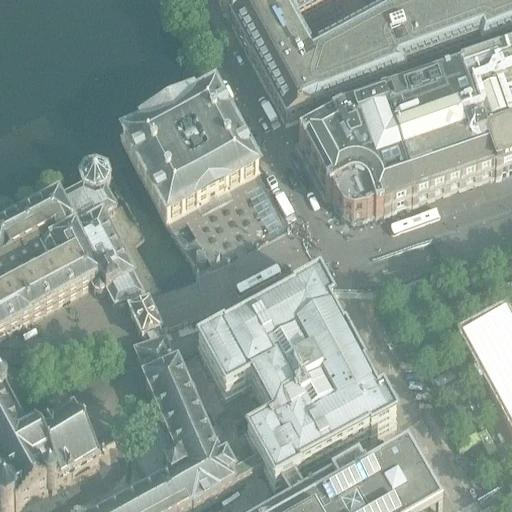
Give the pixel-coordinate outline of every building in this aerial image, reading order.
[(213,0),(222,17),(253,0),(213,0)] [(471,52),(478,50),(480,55),(503,47),(503,48),(511,44),(511,0),(491,0),(489,2),(482,5),(482,6),(465,15),(459,2),(454,4),(448,6),(446,1),(424,9),(420,0),(413,0),(395,7),(400,18),(393,20),(379,26),(380,29),(361,35),(361,36),(311,63),(291,26),(338,0),(253,0),(222,17),(223,18),(227,19),(231,25),(230,27),(245,55),(247,55),(251,62),(250,64),(285,129),(312,119),(312,118),(314,117),(314,118),(382,92),(382,91),(384,90),(383,89),(404,82),(402,77),(413,73),(471,52)] [(459,83),(340,125),(389,217),(394,216),(394,215),(406,211),(412,209),(412,210),(416,208),(491,182),(492,182),(494,182),(495,183),(500,181),(500,180),(510,176),(511,175),(511,62),(491,70),(459,81),(459,83)] [(259,177),(246,153),(213,92),(120,141),(166,227),(207,205),(259,177)] [(389,217),(340,125),(294,149),(299,157),(299,156),(315,186),(321,198),(325,206),(330,203),(334,211),(333,211),(336,216),(337,218),(341,222),(345,225),(351,227),(356,227),(362,226),(366,224),(366,223),(370,222),(374,221),(375,222),(383,219),(383,220),(384,219),(384,220),(389,218),(389,217)] [(79,188),(82,194),(88,198),(93,199),(98,199),(102,197),(105,195),(109,189),(110,183),(108,177),(105,172),(100,168),(94,167),(88,168),(84,171),(80,175),(78,181),(79,188)] [(88,198),(82,194),(61,205),(58,200),(0,230),(0,342),(32,325),(31,323),(44,317),(91,292),(94,297),(99,299),(105,296),(105,297),(106,296),(109,301),(114,311),(127,307),(127,308),(129,308),(128,308),(129,307),(128,307),(142,302),(143,304),(143,303),(143,304),(144,303),(143,302),(144,301),(133,281),(134,281),(103,223),(110,219),(116,216),(105,195),(102,197),(98,199),(93,199),(88,198)] [(375,284),(374,286),(441,444),(464,478),(475,473),(491,511),(511,511),(511,213),(433,240),(388,256),(387,258),(372,262),(373,270),(375,284)] [(424,511),(417,498),(408,482),(417,477),(400,448),(393,434),(391,432),(396,430),(382,405),(376,408),(362,380),(363,379),(344,343),(342,344),(327,317),(333,314),(319,288),(293,302),(294,304),(224,342),(223,340),(198,354),(198,356),(196,357),(224,409),(249,395),(268,430),(244,444),(250,457),(255,467),(240,476),(235,478),(226,461),(221,463),(218,457),(216,455),(216,456),(177,367),(175,368),(165,345),(164,345),(147,351),(134,355),(146,383),(143,384),(158,419),(176,462),(163,469),(169,482),(115,511),(424,511)] [(143,342),(147,351),(164,345),(160,336),(161,336),(155,324),(148,308),(147,308),(144,303),(143,304),(143,303),(143,304),(142,302),(128,307),(129,307),(128,308),(129,308),(127,308),(130,314),(129,314),(130,318),(130,319),(136,332),(139,338),(140,338),(142,342),(143,342)] [(0,511),(19,511),(49,494),(51,497),(54,496),(52,492),(73,481),(98,466),(89,451),(78,433),(80,431),(73,418),(50,431),(48,429),(45,430),(43,431),(42,434),(42,436),(26,445),(3,403),(6,401),(4,398),(1,399),(0,396),(0,511)]
